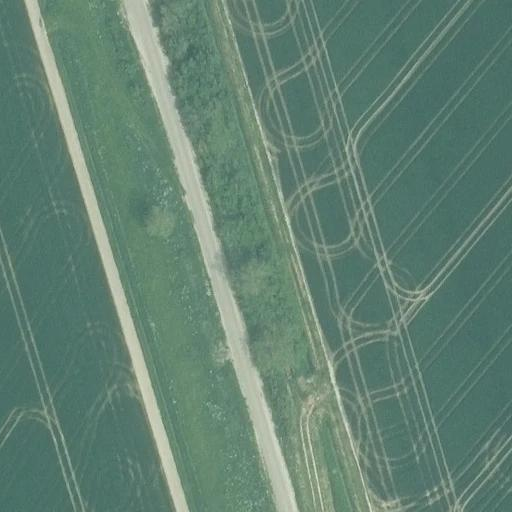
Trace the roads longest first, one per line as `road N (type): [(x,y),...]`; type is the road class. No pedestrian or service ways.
road 1 (unclassified): [(283,511),(131,0)]
road 2 (track): [(364,511),(219,0)]
